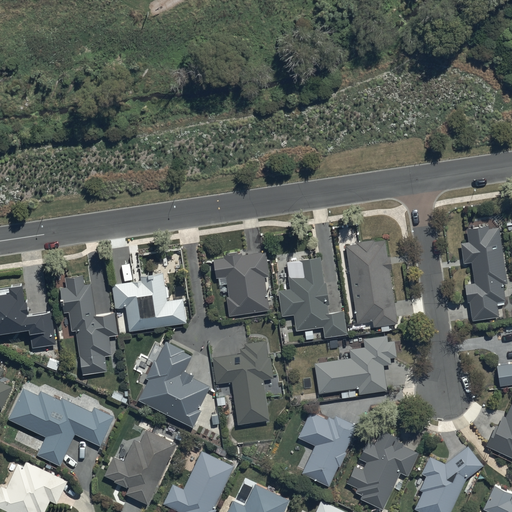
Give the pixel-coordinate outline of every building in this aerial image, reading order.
[(472,280),(465,281),(468,299),(470,299),(473,318),(500,314),(498,303),(505,302),(505,298),(506,298),(503,281),(508,280),(499,224),(489,226),(489,223),(467,226),(469,239),(462,240),(465,260),(472,259),(472,264),(470,264),(472,280)] [(356,310),(357,320),(373,318),(374,323),(382,322),(382,329),(390,328),(389,321),(398,321),(390,266),(393,266),(391,253),(388,253),(386,236),(375,238),(375,236),(356,239),(357,242),(346,243),(354,302),(352,302),(353,311),(356,310)] [(224,256),(215,257),(217,275),(228,274),(230,294),(228,294),(230,311),(269,307),(265,274),(269,274),(266,250),(243,252),(242,250),(224,252),(224,256)] [(324,334),(348,330),(344,307),(330,310),(328,302),(330,302),(327,279),(325,280),(321,253),(288,258),(291,286),(278,288),(282,312),(294,310),(297,328),(305,327),(306,337),(314,336),(312,325),(323,324),(324,334)] [(129,328),(188,319),(184,293),(172,295),(173,297),(167,298),(167,294),(170,294),(168,283),(166,283),(164,268),(155,269),(155,266),(149,267),(149,270),(142,271),(142,274),(136,275),(136,278),(112,281),(116,306),(126,304),(129,328)] [(106,353),(113,351),(110,333),(119,332),(115,308),(96,312),(91,281),(85,282),(84,272),(66,274),(68,284),(61,285),(65,310),(69,309),(72,328),(76,328),(83,372),(108,368),(106,353)] [(24,278),(11,280),(11,286),(0,287),(0,326),(30,322),(33,344),(56,341),(51,308),(44,309),(43,307),(30,309),(28,294),(26,295),(24,278)] [(351,355),(340,357),(315,360),(319,389),(358,384),(359,391),(388,387),(384,362),(392,361),(391,355),(397,354),(395,338),(388,339),(387,332),(364,335),(365,344),(350,346),(351,355)] [(138,396),(194,423),(202,407),(199,406),(211,384),(193,374),(194,371),(186,366),(192,354),(184,349),(185,347),(166,337),(162,346),(155,342),(149,353),(151,354),(150,356),(154,358),(146,375),(141,372),(137,379),(145,384),(138,396)] [(234,378),(239,420),(270,417),(265,376),(273,375),(271,354),(268,354),(266,338),(245,340),(245,345),(240,346),(241,350),(213,354),(215,365),(212,366),(214,380),(217,379),(217,380),(234,378)] [(511,359),(497,362),(500,383),(511,381),(511,359)] [(0,404),(2,406),(13,384),(0,377),(0,375),(4,367),(0,365),(0,404)] [(36,452),(61,463),(77,431),(101,444),(117,414),(95,403),(92,408),(63,393),(60,398),(42,388),(39,393),(24,384),(8,414),(45,434),(36,452)] [(497,422),(486,442),(511,454),(511,401),(506,413),(504,412),(499,423),(497,422)] [(311,409),(299,434),(315,442),(302,470),(330,483),(339,463),(340,463),(347,449),(346,449),(358,423),(336,413),(334,416),(330,414),(328,417),(311,409)] [(148,425),(141,439),(135,436),(124,458),(114,453),(105,472),(129,484),(126,491),(148,501),(177,440),(148,425)] [(362,492),(361,496),(385,506),(392,490),(401,469),(405,472),(409,474),(420,450),(403,443),(404,438),(397,435),(398,433),(382,426),(375,442),(367,438),(359,456),(366,459),(363,466),(355,463),(347,480),(358,485),(356,489),(362,492)] [(446,461),(430,454),(422,471),(426,472),(420,487),(423,488),(415,506),(427,511),(449,511),(467,475),(484,462),(468,443),(446,461)] [(174,480),(164,499),(183,509),(180,511),(213,511),(217,506),(214,505),(236,462),(204,446),(184,486),(174,480)] [(0,485),(0,503),(17,511),(38,511),(39,511),(41,511),(43,511),(52,498),(57,500),(69,478),(28,457),(24,463),(19,460),(5,484),(2,482),(0,485)] [(245,503),(233,498),(226,511),(283,511),(290,497),(255,480),(245,503)] [(511,511),(511,488),(494,481),(483,505),(496,511),(495,511),(511,511)] [(347,511),(349,509),(322,497),(315,511),(306,511),(301,510),(300,511),(347,511)]
